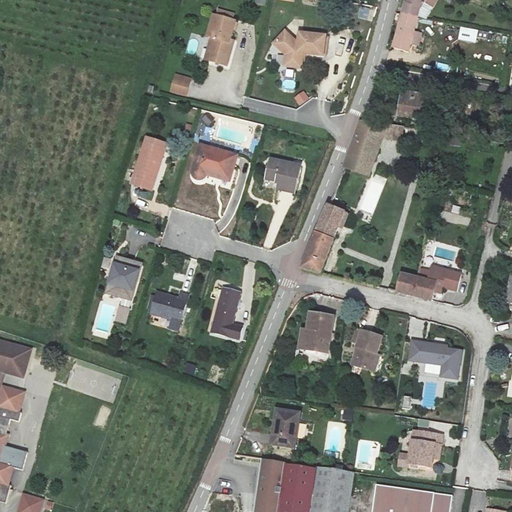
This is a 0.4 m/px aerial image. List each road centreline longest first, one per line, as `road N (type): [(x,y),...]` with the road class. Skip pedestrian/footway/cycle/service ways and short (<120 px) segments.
road 1 (residential): [(390,0),(357,110),(293,269)]
road 2 (residential): [(293,269),(194,511)]
road 3 (residential): [(293,269),(466,318)]
road 4 (residential): [(466,318),(486,345),(467,469)]
road 5 (unknown): [(315,124),(189,89)]
road 6 (residential): [(293,269),(178,230)]
